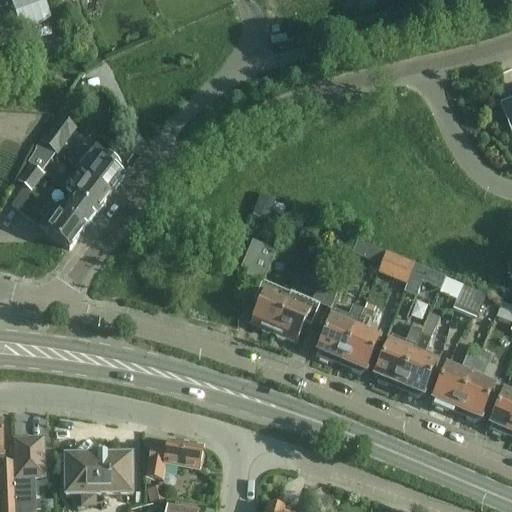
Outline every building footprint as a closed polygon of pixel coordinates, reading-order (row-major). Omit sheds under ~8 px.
[(511,102),(500,106),(511,138),(511,102)] [(50,129),(38,146),(52,156),(53,157),(54,158),(67,141),(50,129)] [(52,156),(38,146),(33,153),(35,154),(28,165),(40,174),(53,157),(52,156)] [(88,162),(79,176),(110,198),(123,180),(117,175),(120,171),(95,153),(88,162)] [(28,167),(16,184),(22,189),(29,194),(42,177),(28,167)] [(78,191),(73,199),(96,217),(110,198),(79,176),(74,172),(66,182),(78,191)] [(22,189),(15,198),(23,204),(30,195),(29,194),(22,189)] [(45,206),(55,214),(83,234),(96,217),(73,199),(65,209),(61,205),(55,213),(45,206)] [(52,226),(45,235),(69,253),(83,234),(55,214),(45,206),(38,215),(52,226)] [(298,215),(295,223),(307,228),(310,220),(298,215)] [(229,256),(240,246),(226,231),(215,240),(229,256)] [(357,244),(352,256),(365,262),(370,250),(357,244)] [(275,255),(251,245),(239,273),(263,283),(275,255)] [(384,255),(376,275),(391,281),(399,262),(384,255)] [(405,289),(414,268),(403,264),(394,285),(405,289)] [(414,268),(405,289),(415,294),(424,273),(414,268)] [(440,272),(434,286),(450,293),(456,279),(440,272)] [(329,312),(337,293),(319,285),(311,303),(318,306),(318,308),(329,312)] [(270,337),(272,337),(288,298),(261,287),(254,305),(258,307),(249,328),(261,333),(261,335),(267,338),(270,337)] [(462,317),(472,293),(461,289),(451,312),(462,317)] [(472,293),(462,317),(474,321),(483,298),(472,293)] [(317,311),(288,298),(272,337),(276,339),(276,342),(281,344),(284,343),(295,348),(304,326),(309,328),(317,311)] [(504,316),(508,304),(494,300),(491,312),(504,316)] [(333,314),(316,356),(318,357),(319,361),(328,365),(331,363),(340,366),(361,314),(352,310),(348,320),(333,314)] [(372,319),(361,314),(340,366),(350,370),(350,375),(358,378),(362,376),(364,376),(377,344),(364,338),(372,319)] [(428,317),(419,339),(398,391),(407,395),(407,399),(416,403),(420,400),(422,401),(435,368),(421,363),(429,343),(438,321),(428,317)] [(389,388),(398,391),(419,339),(409,335),(401,354),(387,348),(374,381),(376,382),(376,386),(385,390),(389,388)] [(472,374),(477,361),(466,357),(461,370),(472,374)] [(477,361),(472,374),(483,378),(488,366),(477,361)] [(447,412),(455,415),(468,382),(445,373),(431,405),(433,406),(434,410),(442,414),(447,412)] [(493,393),(468,382),(455,415),(464,419),(464,423),(473,427),(478,425),(479,425),(493,393)] [(504,437),(511,439),(511,401),(502,398),(489,430),(491,431),(491,435),(501,439),(504,437)] [(13,511),(32,511),(31,481),(42,481),(41,443),(13,444),(14,448),(12,449),(12,464),(13,475),(13,491),(13,511)] [(161,483),(164,467),(198,474),(202,451),(167,445),(165,455),(150,452),(145,480),(161,483)] [(127,497),(127,494),(126,460),(65,460),(65,498),(98,498),(127,497)] [(163,489),(147,492),(150,505),(166,502),(163,489)] [(13,511),(13,491),(0,491),(0,511),(13,511)]
